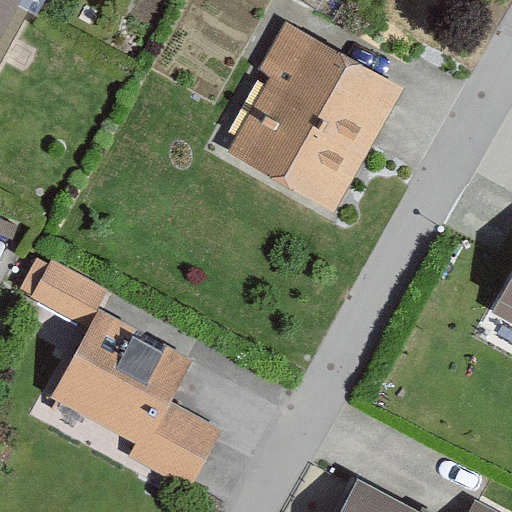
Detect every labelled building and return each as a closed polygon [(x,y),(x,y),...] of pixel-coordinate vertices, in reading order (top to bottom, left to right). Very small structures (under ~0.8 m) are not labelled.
[(0,0),(0,47),(24,0),(0,0)] [(333,219),(400,94),(282,31),(255,80),(268,87),(228,162),(333,219)] [(107,301),(51,272),(32,310),(90,339),(53,410),(137,453),(128,469),(188,500),(220,438),(170,412),(192,369),(97,320),(107,301)] [(511,286),(493,322),(511,331),(511,286)] [(398,511),(356,490),(344,511),(398,511)]
